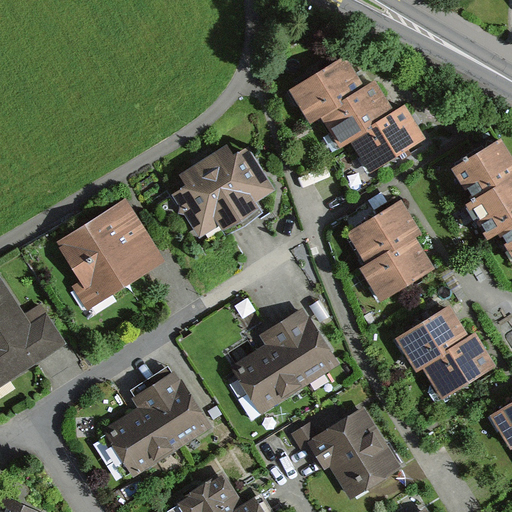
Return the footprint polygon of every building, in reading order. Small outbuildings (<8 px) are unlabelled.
[(324,123),(370,92),(361,78),(352,64),(298,98),(317,127),(324,123)] [(357,145),(400,117),(394,108),(379,86),(370,92),(324,123),(344,153),(357,145)] [(357,145),(378,175),(429,140),(423,131),(408,110),(400,117),(357,145)] [(506,238),(511,248),(511,151),(508,145),(461,171),(499,241),(506,238)] [(176,201),(202,243),(279,197),(263,170),(253,154),(238,164),(231,152),(187,179),(194,191),(176,201)] [(354,236),(375,269),(418,242),(427,236),(419,224),(407,203),(354,236)] [(78,290),(93,313),(161,271),(168,266),(131,207),(67,247),(89,283),(78,290)] [(366,273),(385,305),(437,273),(430,262),(418,242),(375,269),(366,273)] [(0,388),(63,350),(68,347),(45,311),(30,320),(5,279),(0,282),(0,388)] [(422,362),(470,331),(460,315),(450,299),(396,333),(416,365),(422,362)] [(235,363),(260,405),(337,359),(306,308),(264,333),(269,343),(235,363)] [(422,362),(442,394),(496,360),(486,344),(475,328),(470,331),(422,362)] [(141,412),(113,429),(139,472),(213,428),(179,372),(133,399),(141,412)] [(511,442),(511,395),(490,410),(510,444),(511,442)] [(324,459),(350,499),(400,466),(365,411),(314,444),(324,459)] [(182,507),(184,511),(270,511),(263,498),(244,508),(242,504),(228,480),(182,507)] [(38,511),(0,494),(0,493),(0,511),(38,511)]
